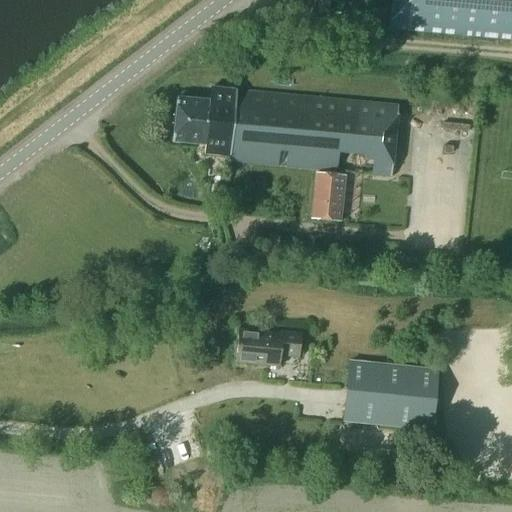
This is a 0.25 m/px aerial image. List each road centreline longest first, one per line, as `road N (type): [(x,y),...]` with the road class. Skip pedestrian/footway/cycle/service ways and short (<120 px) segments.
road 1 (track): [(67,120),(147,201),(170,213),(436,237)]
road 2 (tertiary): [(0,173),(230,0)]
road 3 (track): [(261,0),(341,36),(511,56)]
